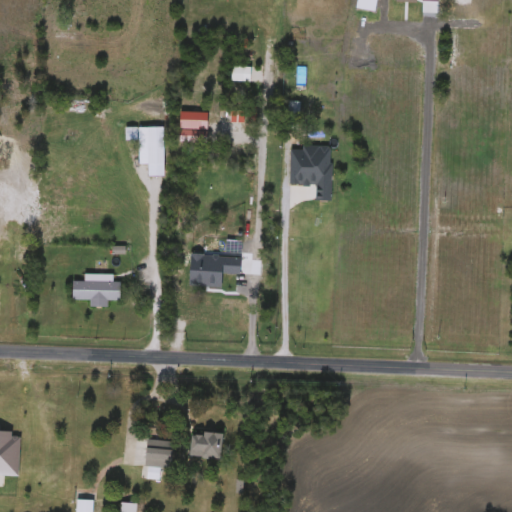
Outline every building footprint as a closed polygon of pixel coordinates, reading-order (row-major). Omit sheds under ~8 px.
[(16,129),(0,129),(0,106),(16,106),(16,129)] [(220,130),(220,112),(247,112),(247,130),(220,130)] [(143,145),(136,145),(136,128),(164,128),(164,168),(143,168),(143,145)] [(328,135),(327,151),(313,151),(314,135),(328,135)] [(121,282),(121,301),(107,301),(107,306),(92,306),(91,301),(73,301),(73,281),(98,281),(98,276),(113,276),(113,282),(121,282)] [(222,433),(222,458),(192,458),(192,433),(222,433)] [(173,469),(159,469),(145,469),(145,440),(173,441),(173,469)] [(120,511),(120,503),(134,503),(134,511),(120,511)]
